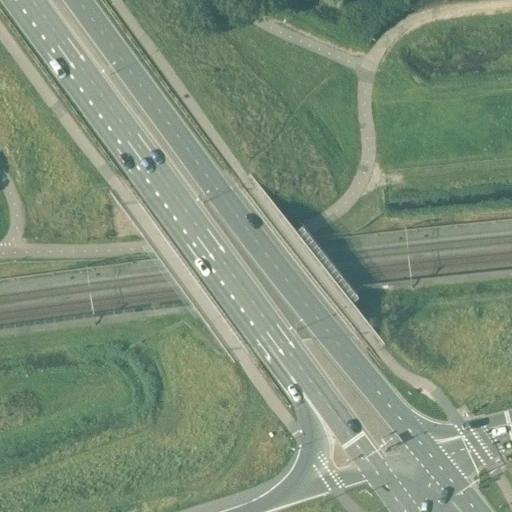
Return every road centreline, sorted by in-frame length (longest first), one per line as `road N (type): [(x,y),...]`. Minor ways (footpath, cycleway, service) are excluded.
road 1 (secondary): [(431,457),(220,193),(81,0)]
road 2 (secondary): [(32,0),(284,344)]
road 3 (motorway): [(284,344),(289,388),(313,443),(293,496)]
road 4 (secondary): [(284,344),(374,471)]
